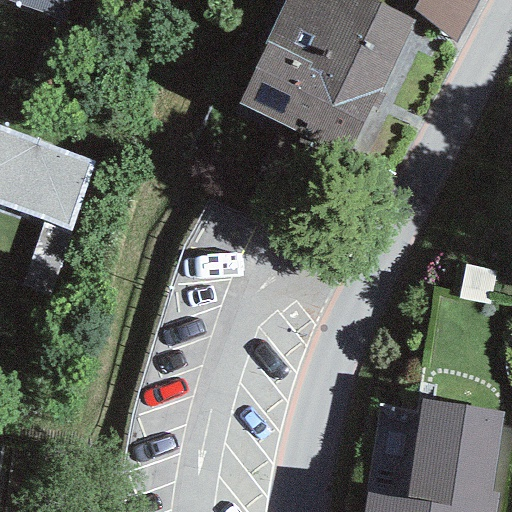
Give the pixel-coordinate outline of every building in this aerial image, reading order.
[(73,0),(0,0),(0,3),(65,25),(73,0)] [(401,22),(351,0),(296,0),(250,105),(345,147),(401,22)] [(418,0),(463,24),(476,0),(418,0)] [(86,165),(0,133),(0,204),(64,227),(86,165)] [(66,242),(0,219),(0,274),(49,291),(66,242)] [(417,511),(374,508),(373,511),(483,511),(492,420),(427,413),(417,511)]
